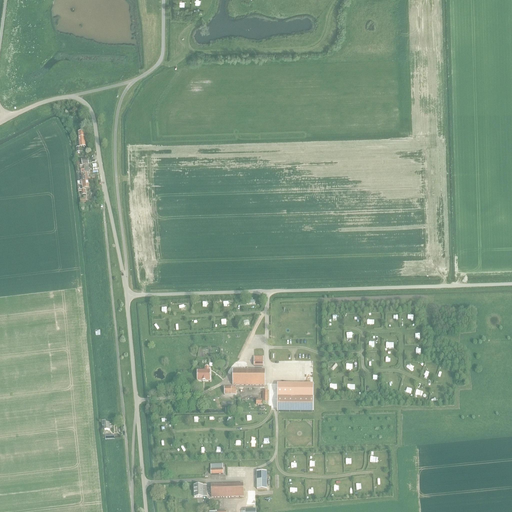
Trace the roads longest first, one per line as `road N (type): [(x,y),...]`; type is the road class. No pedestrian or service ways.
road 1 (unclassified): [(126,295),(511,284)]
road 2 (unclassified): [(130,492),(104,188)]
road 3 (unclassified): [(126,295),(114,147),(130,81)]
road 4 (track): [(335,0),(317,43),(161,62)]
road 5 (track): [(267,306),(219,385),(196,395),(135,399)]
